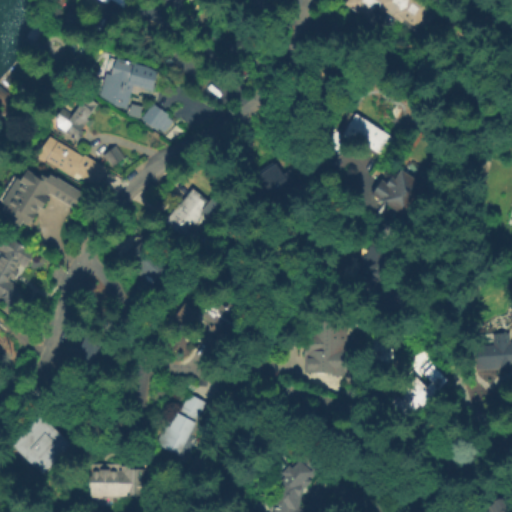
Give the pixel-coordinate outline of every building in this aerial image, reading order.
[(99,0),(131,0),(125,10),(111,1),(108,6),(99,0)] [(344,3),(346,0),(411,0),(426,14),(409,32),(382,7),(366,24),(344,3)] [(159,71),(154,91),(140,88),(135,103),(144,107),(140,117),(131,113),(132,111),(100,96),(111,59),(159,71)] [(49,119),(60,105),(71,113),(85,94),(101,105),(77,139),(49,119)] [(142,118),(154,104),(174,121),(162,135),(142,118)] [(352,114),(393,139),(379,163),(337,138),(352,114)] [(53,138),(109,171),(98,189),(42,157),(53,138)] [(116,144),(125,160),(113,167),(104,152),(116,144)] [(258,177),(276,165),(282,175),(293,167),(306,187),(277,206),(258,177)] [(73,210),(51,198),(33,230),(0,211),(24,167),(42,178),(45,172),(83,193),(73,210)] [(372,195),(382,180),(392,187),(403,170),(429,187),(408,219),(372,195)] [(164,222),(192,190),(208,204),(216,195),(225,204),(210,221),(203,214),(182,238),(164,222)] [(0,242),(5,234),(35,252),(15,284),(23,300),(14,315),(0,301),(0,242)] [(169,264),(142,292),(112,264),(139,235),(169,264)] [(358,274),(369,239),(405,251),(393,285),(358,274)] [(173,308),(194,322),(199,316),(227,335),(237,319),(188,286),(173,308)] [(344,324),(344,375),(329,375),(329,372),(302,372),(302,324),(344,324)] [(97,374),(72,362),(89,326),(114,337),(97,374)] [(511,369),(475,372),(473,346),(511,342),(511,369)] [(390,404),(434,365),(455,389),(411,428),(390,404)] [(174,413),(178,416),(189,395),(207,405),(180,457),(157,445),(174,413)] [(37,479),(11,452),(54,411),(80,438),(37,479)] [(262,511),(263,506),(298,460),(319,477),(300,498),(298,511),(302,511),(262,511)] [(91,498),(91,466),(145,466),(144,498),(91,498)] [(487,511),(491,503),(511,511),(487,511)]
